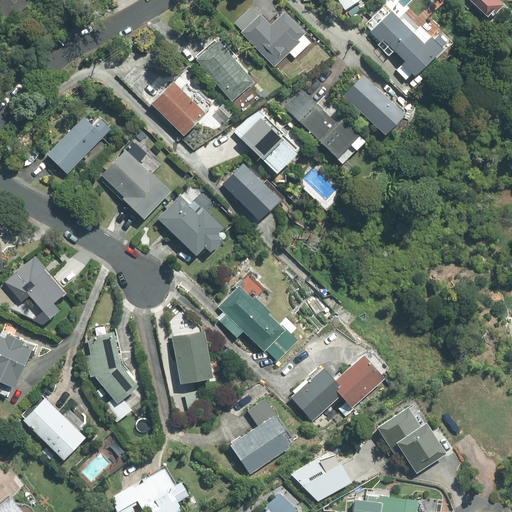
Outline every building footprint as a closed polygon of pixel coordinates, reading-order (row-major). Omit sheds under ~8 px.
[(32,2),(30,0),(0,0),(0,13),(11,24),(32,2)] [(336,0),(347,17),(359,9),(356,4),(361,0),(336,0)] [(458,0),(458,1),(465,9),(470,4),(483,17),(479,20),(485,26),(493,18),(490,15),(502,3),(498,0),(458,0)] [(252,3),(231,22),(271,67),(288,52),(293,58),(308,44),(299,35),(304,31),(283,8),(269,21),(252,3)] [(438,46),(442,42),(431,30),(420,41),(390,9),(387,12),(381,6),(364,23),(367,26),(362,30),(386,55),(391,51),(395,56),(393,57),(412,76),(440,49),(438,46)] [(253,81),(214,38),(192,58),(231,101),(253,81)] [(383,134),(402,112),(404,110),(368,78),(366,80),(359,74),(340,95),(383,134)] [(180,88),(171,80),(147,104),(180,137),(212,105),(188,80),(180,88)] [(300,88),(283,105),(341,163),(364,139),(341,116),(344,112),(327,95),(317,105),(300,88)] [(235,114),(223,102),(213,111),(225,124),(235,114)] [(255,107),(233,130),(276,172),(299,148),(255,107)] [(66,173),(110,128),(97,115),(88,123),(80,115),(44,152),(66,173)] [(169,189),(149,171),(157,162),(133,140),(125,149),(124,148),(100,174),(104,178),(99,185),(120,205),(124,200),(143,218),(169,189)] [(280,194),(269,183),(266,187),(241,163),(221,183),(257,218),(280,194)] [(179,195),(179,194),(156,217),(193,255),(203,246),(207,250),(223,234),(217,228),(221,225),(193,197),(200,190),(192,182),(179,195)] [(65,288),(32,254),(4,282),(22,301),(28,296),(42,310),(65,288)] [(263,287),(249,273),(217,305),(224,313),(218,319),(235,336),(240,331),(262,352),(265,350),(276,360),(298,338),(291,331),(296,326),(285,315),(278,322),(266,311),(269,308),(255,295),(263,287)] [(187,332),(171,335),(177,383),(210,379),(203,326),(187,328),(187,332)] [(0,393),(7,397),(33,342),(0,327),(0,393)] [(120,361),(113,329),(84,334),(90,374),(111,398),(102,406),(116,422),(132,408),(122,396),(136,384),(132,380),(135,378),(120,361)] [(332,376),(322,365),(288,395),(311,420),(340,394),(344,399),(337,406),(346,415),(354,408),(352,406),(380,381),(356,354),(332,376)] [(470,383),(451,397),(461,411),(443,424),(457,442),(476,428),(501,461),(511,452),(511,425),(496,404),(489,409),(470,383)] [(61,415),(42,395),(20,419),(46,444),(41,449),(49,457),(55,451),(63,459),(84,437),(78,431),(89,420),(78,409),(75,413),(69,407),(61,415)] [(256,423),(227,441),(249,475),(293,446),(263,399),(247,409),(256,423)] [(417,424),(405,405),(374,425),(395,458),(401,454),(413,471),(444,451),(424,420),(417,424)] [(315,500),(349,481),(329,451),(291,472),(315,500)] [(171,483),(163,467),(107,498),(114,511),(128,511),(134,509),(131,504),(138,501),(141,506),(146,503),(151,511),(185,511),(178,499),(188,494),(179,478),(171,483)] [(291,511),(294,509),(276,492),(262,507),(264,509),(261,511),(291,511)] [(365,499),(354,497),(352,511),(414,511),(417,500),(366,492),(365,499)] [(43,511),(41,511),(23,511),(13,502),(7,494),(0,500),(0,511),(43,511)]
